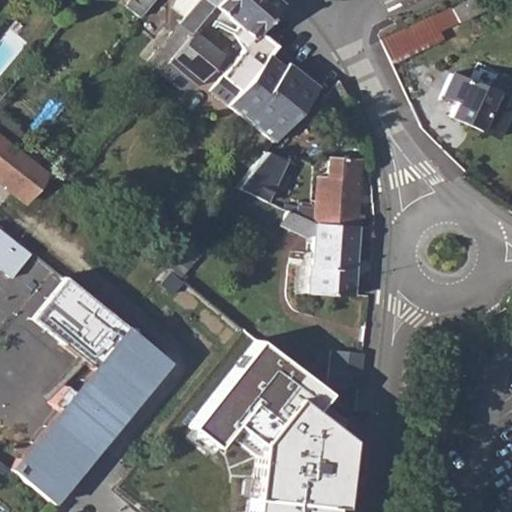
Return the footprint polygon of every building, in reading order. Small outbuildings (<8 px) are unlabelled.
[(124,0),(121,5),(136,18),(151,0),(124,0)] [(182,17),(177,23),(190,34),(196,26),(214,4),(217,0),(172,0),(170,7),(182,17)] [(217,0),(214,4),(236,25),(230,32),(239,50),(263,21),(279,3),(275,0),(217,0)] [(479,0),(466,0),(450,7),(457,22),(484,9),(479,0)] [(430,14),(371,42),(382,66),(442,38),(438,32),(430,14)] [(239,50),(207,90),(269,142),(314,87),(297,74),(294,78),(279,66),(260,49),(268,39),(259,32),(266,24),(263,21),(239,50)] [(190,34),(171,56),(199,80),(219,54),(196,36),(200,31),(196,26),(190,34)] [(156,48),(146,61),(158,71),(169,58),(156,48)] [(447,73),(436,98),(450,104),(446,115),(477,129),(494,92),(447,73)] [(335,79),(311,108),(325,119),(344,98),(342,91),(335,79)] [(0,183),(23,201),(44,174),(0,138),(0,183)] [(261,152),(232,187),(263,200),(282,159),(264,150),(261,152)] [(294,205),(293,213),(309,221),(352,224),(355,158),(325,157),(324,176),(314,175),(312,208),(294,205)] [(293,213),(283,208),(277,225),(302,237),(312,235),(310,264),(306,265),(305,292),(348,294),(352,224),(309,221),(293,213)] [(0,232),(0,271),(10,279),(29,255),(0,232)] [(198,252),(186,241),(165,266),(177,275),(198,252)] [(121,328),(60,278),(28,318),(90,366),(121,328)] [(90,366),(10,467),(54,503),(166,363),(121,328),(90,366)] [(233,425),(256,443),(294,397),(310,410),(325,392),(254,339),(186,424),(215,447),(233,425)] [(324,382),(356,386),(359,353),(328,349),(324,382)] [(256,443),(251,498),(330,506),(338,506),(345,439),(310,410),(294,397),(256,443)] [(249,511),(329,511),(330,506),(251,498),(249,511)]
